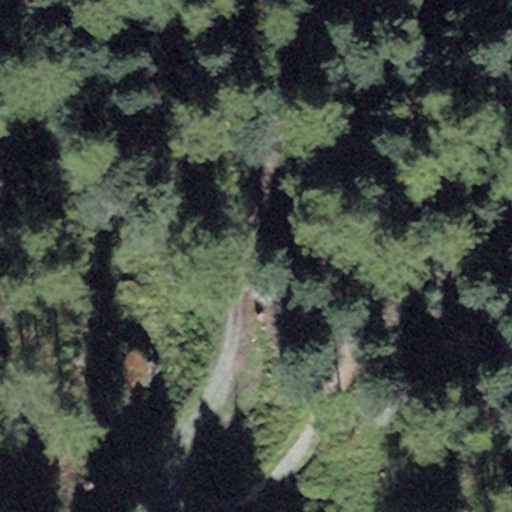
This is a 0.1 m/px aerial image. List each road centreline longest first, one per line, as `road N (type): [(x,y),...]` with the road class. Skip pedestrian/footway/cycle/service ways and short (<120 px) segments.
road 1 (track): [(337,0),(232,296),(213,392),(147,490)]
road 2 (track): [(199,511),(248,481),(404,280),(511,255)]
